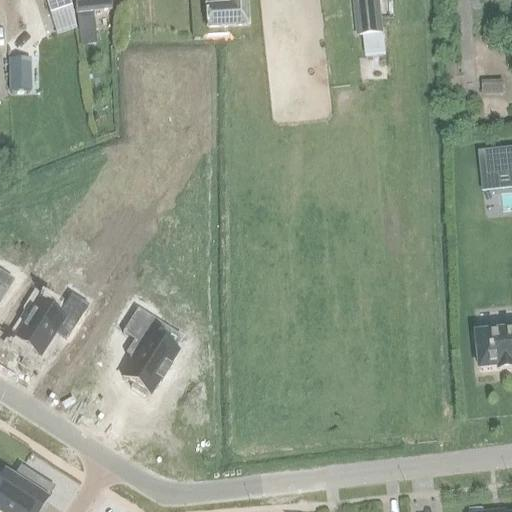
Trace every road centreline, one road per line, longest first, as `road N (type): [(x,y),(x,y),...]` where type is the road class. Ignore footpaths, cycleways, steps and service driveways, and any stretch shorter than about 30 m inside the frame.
road 1 (residential): [(511,461),(162,492),(111,464)]
road 2 (residential): [(111,464),(0,391)]
